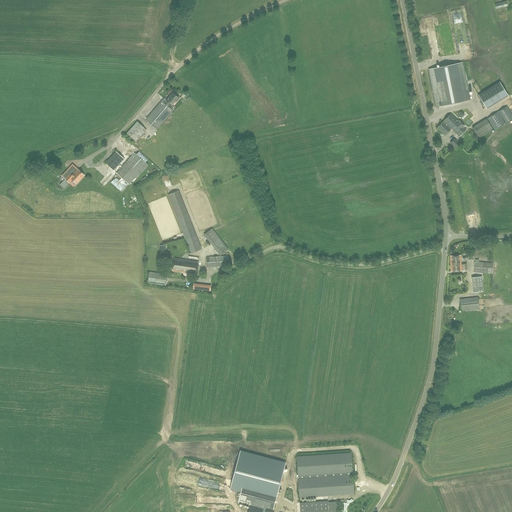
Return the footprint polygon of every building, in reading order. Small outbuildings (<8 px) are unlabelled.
[(427,28),(430,44),(438,43),(437,38),(433,38),(431,24),(427,25),(427,28)] [(436,106),(446,104),(470,99),(463,62),(429,69),(436,106)] [(500,82),(478,95),(487,109),(508,96),(500,82)] [(164,98),(159,104),(145,120),(156,129),(173,110),(171,108),(179,98),(173,92),(167,99),(164,98)] [(511,114),(507,106),(487,119),(495,130),(511,119),(511,114)] [(466,129),(464,127),(464,126),(459,120),(458,121),(450,114),(437,128),(445,135),(451,129),(459,137),(466,129)] [(472,128),(479,138),(493,130),(486,119),(472,128)] [(133,139),(135,141),(146,129),(144,128),(137,121),(127,133),(133,139)] [(450,143),(456,149),(460,144),(455,138),(450,143)] [(113,170),(120,163),(124,158),(119,154),(116,151),(105,163),(113,170)] [(116,173),(129,184),(148,164),(137,155),(135,152),(122,166),(116,173)] [(68,169),(62,175),(66,179),(69,182),(72,179),(77,183),(84,175),(78,170),(72,176),(72,171),(70,171),(68,169)] [(168,195),(177,218),(191,253),(202,249),(178,191),(168,195)] [(220,256),(228,249),(212,228),(204,235),(220,256)] [(451,263),(461,263),(461,255),(450,255),(451,263)] [(207,267),(229,265),(228,256),(206,257),(207,267)] [(198,262),(188,260),(188,258),(185,257),(184,260),(174,258),(172,270),(197,274),(198,262)] [(493,274),(493,263),(475,262),(474,272),(493,274)] [(461,263),(451,263),(451,271),(462,271),(461,263)] [(166,285),(167,274),(149,272),(148,283),(166,285)] [(471,277),(473,292),(483,291),(482,276),(471,277)] [(461,311),(479,309),(478,297),(460,299),(461,311)] [(286,464),(240,451),(230,488),(241,491),(244,481),(279,491),(286,464)] [(300,498),(354,494),(351,453),(297,457),(300,498)] [(262,511),(263,510),(266,510),(265,511),(272,511),(279,491),(244,481),(241,491),(238,502),(250,506),(248,511),(262,511)] [(328,511),(328,501),(300,503),(300,511),(328,511)] [(337,511),(337,502),(329,502),(329,511),(337,511)]
